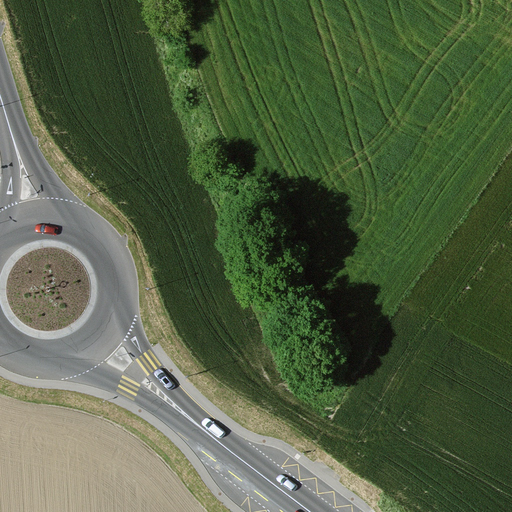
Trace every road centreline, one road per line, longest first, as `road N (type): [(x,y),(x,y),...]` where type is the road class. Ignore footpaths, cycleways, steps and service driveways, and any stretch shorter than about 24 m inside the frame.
road 1 (secondary): [(94,342),(309,511)]
road 2 (secondary): [(94,342),(116,307),(105,247),(71,222),(30,219)]
